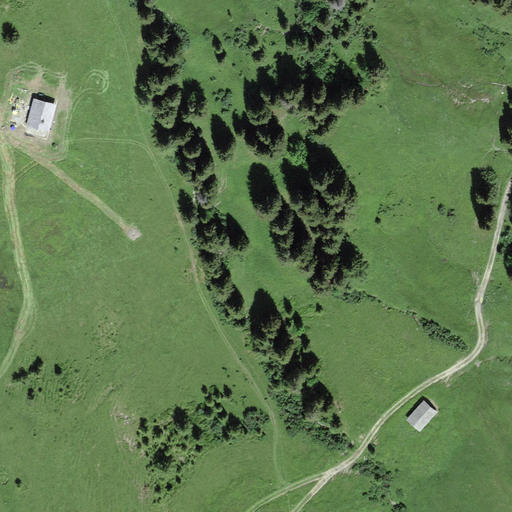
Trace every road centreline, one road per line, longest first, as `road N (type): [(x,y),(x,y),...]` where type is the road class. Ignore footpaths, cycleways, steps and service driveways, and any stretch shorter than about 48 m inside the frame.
road 1 (track): [(511,189),(481,296),(480,348),(414,391),(336,469)]
road 2 (track): [(0,371),(29,301),(0,122)]
